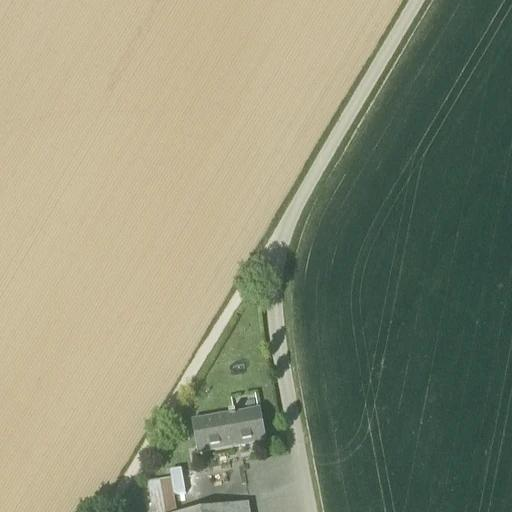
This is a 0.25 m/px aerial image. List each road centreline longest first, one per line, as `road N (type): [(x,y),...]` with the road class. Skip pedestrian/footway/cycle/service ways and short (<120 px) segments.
road 1 (unclassified): [(252,274),(417,0)]
road 2 (track): [(252,274),(106,511)]
road 3 (track): [(311,511),(272,245)]
